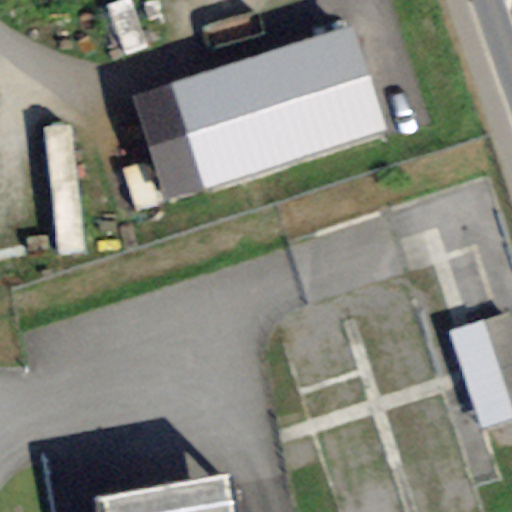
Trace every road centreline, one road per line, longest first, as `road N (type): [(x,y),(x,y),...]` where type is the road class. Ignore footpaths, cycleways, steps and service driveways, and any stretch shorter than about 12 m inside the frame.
road 1 (unknown): [(0,408),(360,239)]
road 2 (unknown): [(0,43),(36,69),(330,7)]
